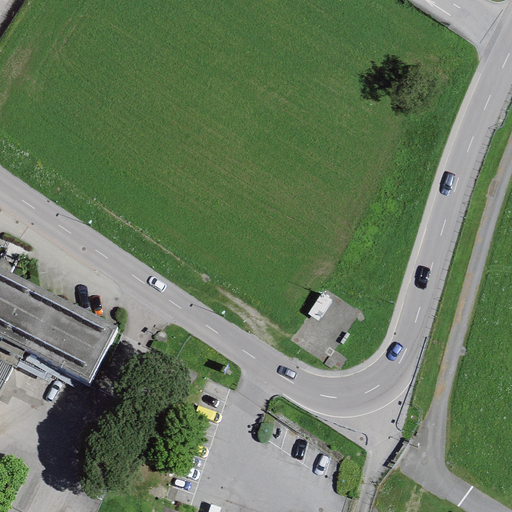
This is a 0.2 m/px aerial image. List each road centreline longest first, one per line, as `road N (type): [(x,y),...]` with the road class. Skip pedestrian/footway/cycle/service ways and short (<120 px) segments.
road 1 (tertiary): [(366,391),(325,396),(279,377),(0,188)]
road 2 (tertiary): [(511,41),(467,136),(407,343),(393,371),(366,391)]
road 3 (residential): [(360,511),(385,445),(366,391)]
